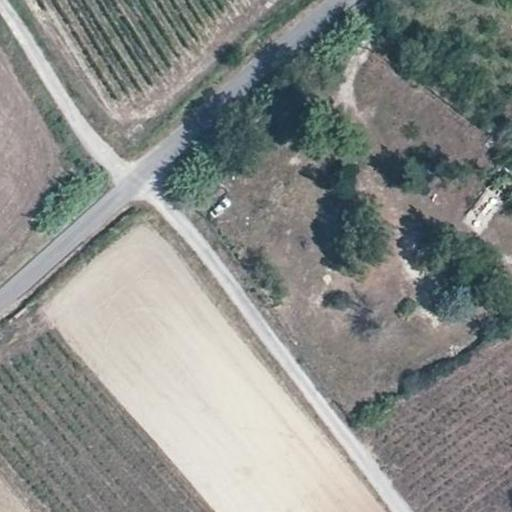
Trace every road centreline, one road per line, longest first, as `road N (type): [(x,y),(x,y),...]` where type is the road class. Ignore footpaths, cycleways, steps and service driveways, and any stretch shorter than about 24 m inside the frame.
road 1 (unclassified): [(406,511),(144,176)]
road 2 (tertiary): [(144,176),(339,0)]
road 3 (unclassified): [(124,193),(0,4)]
road 4 (tertiary): [(0,301),(124,193)]
